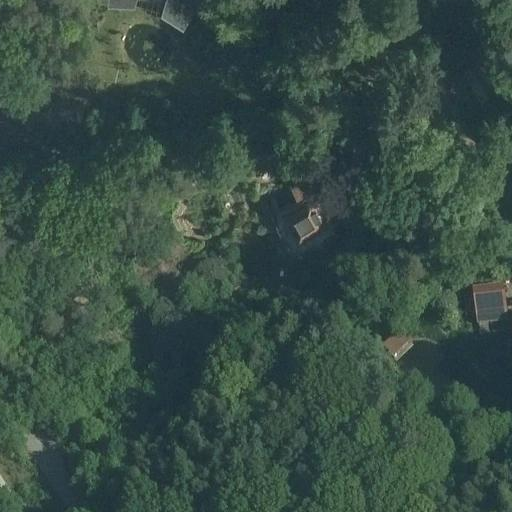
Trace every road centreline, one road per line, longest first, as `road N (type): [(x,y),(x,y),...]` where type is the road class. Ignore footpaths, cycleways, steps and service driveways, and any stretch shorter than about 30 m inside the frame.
road 1 (track): [(511,207),(372,105),(260,0)]
road 2 (secondary): [(82,511),(0,387)]
